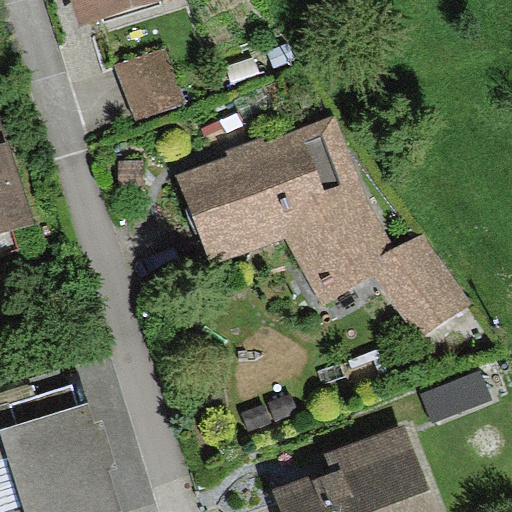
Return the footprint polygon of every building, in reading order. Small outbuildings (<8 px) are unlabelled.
[(185,0),(71,0),(82,36),(187,4),(185,0)] [(169,51),(116,69),(135,125),(188,107),(169,51)] [(229,163),(175,183),(211,274),(287,245),(324,312),(376,282),(420,346),(475,307),(424,237),(397,255),(369,206),(336,122),(266,149),(263,143),(227,156),(229,163)] [(0,246),(36,235),(12,158),(15,157),(5,124),(0,125),(0,246)] [(73,388),(0,410),(0,466),(7,465),(21,511),(118,511),(109,482),(118,479),(102,431),(95,433),(89,413),(81,415),(73,388)] [(311,486),(273,501),(277,511),(436,511),(406,433),(327,463),(335,485),(314,493),(311,486)]
